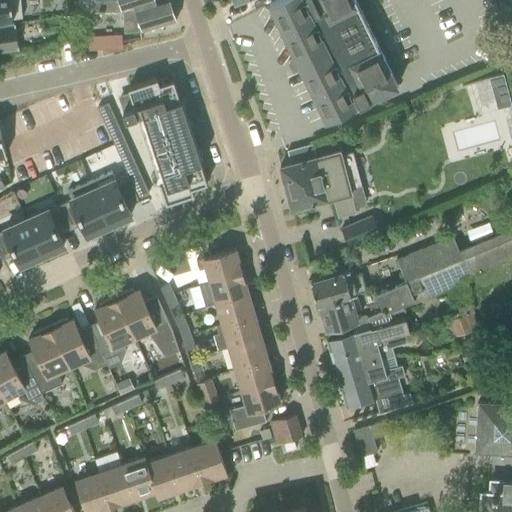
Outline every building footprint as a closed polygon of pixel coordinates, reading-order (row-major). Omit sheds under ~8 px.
[(0,0),(0,18),(21,17),(19,0),(0,0)] [(90,0),(90,11),(100,11),(121,10),(151,0),(90,0)] [(151,0),(121,10),(124,32),(142,30),(156,26),(175,20),(168,0),(151,0)] [(274,0),(268,3),(269,5),(270,7),(270,6),(282,30),(281,30),(283,34),(295,57),(295,58),(296,60),(300,67),(299,67),(300,69),(301,70),(311,90),(310,90),(312,93),(324,117),(325,120),(329,118),(353,106),(354,107),(397,86),(355,0),(274,0)] [(0,51),(19,48),(15,22),(0,24),(0,51)] [(120,32),(103,33),(104,47),(122,45),(121,39),(120,32)] [(491,78),(492,83),(499,108),(511,105),(511,97),(506,74),(491,78)] [(130,95),(120,98),(127,119),(142,114),(164,180),(159,182),(158,182),(165,203),(167,202),(193,193),(191,187),(207,182),(200,162),(201,162),(181,99),(179,99),(173,79),(159,84),(157,78),(129,87),(127,87),(129,92),(130,95)] [(108,102),(97,107),(100,114),(111,109),(108,102)] [(111,109),(100,114),(103,121),(114,116),(111,109)] [(114,116),(103,121),(106,128),(117,123),(114,116)] [(117,123),(106,128),(109,135),(120,130),(117,123)] [(120,130),(109,135),(112,142),(123,137),(120,130)] [(123,137),(112,142),(113,143),(115,149),(127,144),(123,137)] [(127,144),(115,149),(119,155),(130,151),(127,144)] [(279,166),(291,208),(328,199),(327,196),(331,195),(336,217),(354,212),(337,150),(320,155),(321,158),(317,159),(316,156),(279,166)] [(130,151),(119,155),(122,162),(133,158),(130,151)] [(133,158),(122,162),(125,169),(136,165),(133,158)] [(136,165),(125,169),(127,174),(128,176),(139,171),(136,165)] [(111,171),(89,181),(108,225),(130,215),(128,210),(129,210),(128,209),(128,210),(126,206),(126,205),(125,204),(138,198),(134,190),(131,183),(128,176),(127,174),(115,180),(111,171)] [(139,171),(128,176),(131,183),(142,178),(139,171)] [(142,178),(131,183),(134,190),(145,185),(142,178)] [(71,199),(59,204),(70,229),(82,223),(87,234),(91,232),(91,233),(92,232),(96,230),(96,231),(97,230),(96,230),(108,225),(89,181),(67,191),(71,199)] [(145,185),(134,190),(138,198),(147,194),(149,193),(149,192),(148,192),(145,185)] [(59,204),(26,219),(41,254),(45,253),(46,253),(46,252),(51,250),(51,251),(52,250),(51,250),(53,249),(54,249),(58,247),(59,247),(63,245),(58,234),(70,229),(59,204)] [(372,218),(341,232),(348,247),(342,249),(343,250),(379,234),(372,218)] [(26,219),(0,230),(0,256),(2,259),(15,253),(15,254),(15,255),(17,259),(17,260),(18,260),(20,264),(31,259),(32,261),(32,262),(33,261),(41,258),(41,257),(40,255),(41,254),(26,219)] [(466,242),(488,234),(483,222),(462,230),(466,242)] [(413,302),(471,277),(470,276),(511,257),(511,228),(459,250),(453,236),(399,259),(406,277),(376,290),(379,298),(385,311),(388,309),(412,299),(413,302)] [(234,248),(203,257),(195,259),(198,270),(206,268),(209,279),(210,280),(241,271),(234,248)] [(344,269),(329,273),(310,279),(317,304),(351,294),(366,290),(361,273),(346,277),(344,269)] [(210,280),(209,279),(198,283),(205,306),(216,302),(247,293),(241,271),(210,280)] [(159,285),(164,297),(173,293),(168,281),(159,285)] [(132,288),(115,295),(133,336),(146,331),(164,356),(178,350),(172,332),(158,300),(146,306),(139,290),(140,290),(140,288),(134,291),(132,288)] [(183,314),(173,293),(164,297),(174,318),(183,314)] [(216,302),(222,323),(253,315),(247,293),(216,302)] [(351,294),(317,304),(318,307),(317,309),(319,315),(321,317),(325,329),(344,323),(350,322),(359,319),(358,315),(355,307),(360,306),(357,293),(351,294)] [(133,336),(115,295),(98,303),(100,306),(93,309),(94,310),(95,310),(102,325),(91,330),(106,363),(105,364),(106,367),(118,362),(123,350),(120,343),(133,336)] [(367,323),(368,328),(327,340),(331,355),(399,335),(410,332),(405,317),(392,321),(388,309),(385,311),(367,318),(369,322),(367,323)] [(186,323),(183,314),(174,318),(177,326),(182,338),(191,335),(186,323)] [(215,325),(217,333),(213,334),(217,349),(229,346),(260,336),(253,315),(222,323),(215,325)] [(456,337),(472,332),(467,315),(451,321),(456,337)] [(106,363),(91,330),(80,335),(73,320),(74,319),(74,318),(68,321),(66,317),(49,325),(67,366),(80,360),(82,364),(93,369),(105,364),(106,363)] [(67,366),(49,325),(32,332),(34,336),(28,339),(28,340),(29,339),(36,355),(26,359),(41,392),(61,383),(56,371),(67,366)] [(196,347),(191,335),(182,338),(186,351),(196,347)] [(399,335),(331,355),(337,374),(358,368),(358,366),(365,364),(364,362),(381,357),(381,358),(393,354),(391,347),(401,343),(399,335)] [(266,358),(260,336),(229,346),(235,367),(266,358)] [(477,355),(473,342),(458,346),(462,360),(477,355)] [(0,391),(3,398),(15,392),(19,399),(33,404),(43,398),(41,392),(26,359),(13,366),(5,351),(6,351),(6,350),(0,352),(0,391)] [(358,368),(337,374),(346,405),(401,389),(397,375),(404,373),(401,363),(399,364),(396,354),(393,354),(381,358),(381,357),(364,362),(365,364),(358,366),(358,368)] [(193,372),(202,369),(198,358),(189,361),(193,372)] [(266,358),(235,367),(242,389),(273,380),(266,358)] [(179,368),(166,374),(170,383),(183,377),(179,368)] [(170,383),(166,374),(153,380),(157,389),(170,383)] [(205,404),(214,401),(219,399),(211,377),(197,383),(205,404)] [(129,378),(115,384),(120,394),(133,388),(129,378)] [(242,389),(247,407),(235,410),(240,428),(266,421),(266,420),(263,420),(259,409),(279,403),(273,380),(242,389)] [(412,400),(409,391),(401,393),(404,403),(412,400)] [(138,394),(125,400),(129,408),(142,402),(138,394)] [(129,408),(125,400),(112,406),(115,414),(129,408)] [(214,401),(205,404),(209,415),(218,411),(214,401)] [(511,402),(506,403),(475,401),(473,453),(490,454),(489,476),(488,490),(482,490),(480,511),(511,511),(511,470),(511,455),(511,402)] [(270,420),(276,443),(301,436),(295,413),(270,420)] [(81,420),(85,428),(98,422),(95,414),(81,420)] [(85,428),(81,420),(68,426),(71,434),(85,428)] [(378,422),(368,425),(372,437),(382,434),(378,422)] [(372,437),(368,425),(353,429),(361,456),(376,452),(372,437)] [(269,428),(259,431),(262,439),(271,437),(269,428)] [(215,439),(192,447),(203,480),(226,472),(215,439)] [(32,441),(20,448),(24,456),(37,449),(32,441)] [(192,447),(168,455),(179,488),(203,480),(192,447)] [(24,456),(20,448),(7,455),(11,463),(24,456)] [(179,488),(168,455),(147,462),(156,489),(154,490),(156,496),(179,488)] [(156,489),(147,462),(145,456),(120,465),(131,498),(154,490),(156,489)] [(120,465),(97,472),(109,505),(131,498),(120,465)] [(97,472),(74,480),(85,511),(88,511),(109,505),(97,472)] [(74,511),(63,485),(40,495),(47,511),(74,511)] [(47,511),(40,495),(18,505),(20,511),(47,511)]
